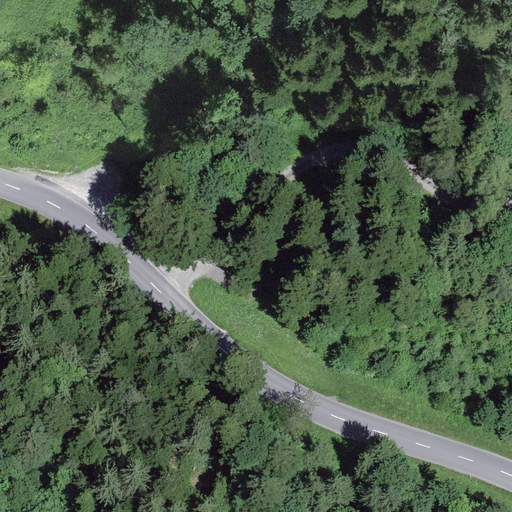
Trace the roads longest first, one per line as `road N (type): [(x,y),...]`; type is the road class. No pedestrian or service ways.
road 1 (tertiary): [(0,183),(76,218),(228,356),(331,416),(511,475)]
road 2 (track): [(169,300),(259,201),(324,155),(397,162),(460,201),(511,189)]
